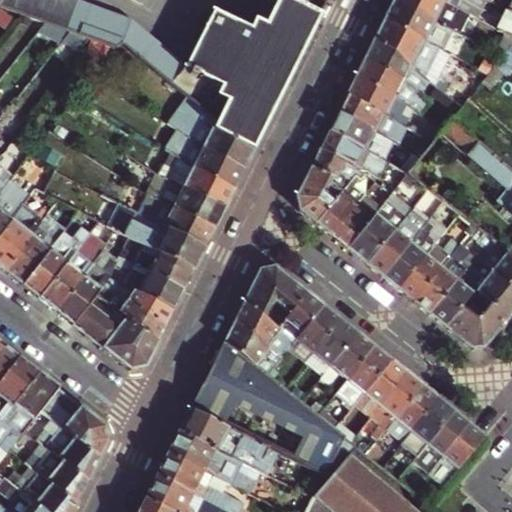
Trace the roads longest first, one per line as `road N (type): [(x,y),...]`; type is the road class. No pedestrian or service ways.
road 1 (residential): [(511,362),(481,397),(248,212)]
road 2 (tertiary): [(248,212),(354,0)]
road 3 (tertiary): [(150,421),(248,212)]
road 4 (residential): [(0,303),(150,421)]
